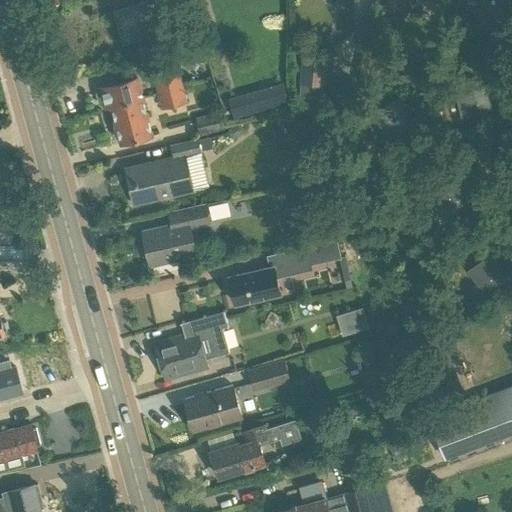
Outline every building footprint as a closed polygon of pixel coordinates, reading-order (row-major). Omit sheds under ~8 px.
[(126,0),(128,7),(115,10),(123,41),(161,31),(152,0),(126,0)] [(511,0),(484,0),(482,10),(511,16),(511,0)] [(203,50),(194,52),(197,63),(206,61),(203,50)] [(304,56),(299,96),(322,98),(327,58),(304,56)] [(178,71),(154,78),(158,93),(182,86),(178,71)] [(98,88),(96,92),(99,103),(103,106),(106,105),(106,106),(142,97),(137,76),(101,86),(101,87),(98,88)] [(182,86),(158,93),(162,107),(186,101),(182,86)] [(459,104),(449,107),(453,123),(475,117),(474,113),(490,108),(484,87),(456,94),(459,104)] [(265,107),(261,91),(230,100),(234,116),(265,107)] [(142,97),(106,106),(106,107),(111,105),(121,142),(151,134),(141,98),(143,97),(142,97)] [(397,100),(368,115),(373,125),(376,123),(383,136),(409,122),(397,100)] [(219,111),(196,117),(201,135),(224,129),(219,111)] [(228,127),(227,133),(229,136),(235,136),(241,132),(242,126),(240,123),(234,122),(228,127)] [(210,136),(197,139),(200,151),(212,148),(210,136)] [(173,157),(124,167),(133,203),(193,190),(185,154),(200,151),(197,139),(171,145),(173,157)] [(456,177),(427,197),(433,206),(436,204),(444,216),(470,198),(456,177)] [(170,223),(142,230),(150,266),(196,255),(190,227),(209,223),(204,203),(168,212),(170,223)] [(269,265),(228,275),(235,302),(279,292),(276,276),(311,268),(306,245),(336,238),(266,254),(269,265)] [(511,265),(499,248),(468,270),(475,279),(469,283),(480,298),(511,274),(511,265)] [(184,333),(155,341),(165,379),(206,367),(204,358),(229,351),(223,328),(229,327),(224,309),(181,321),(184,333)] [(446,343),(441,331),(436,320),(425,324),(419,327),(429,350),(446,343)] [(286,359),(248,370),(255,392),(292,381),(286,359)] [(454,365),(437,372),(448,400),(465,393),(454,365)] [(15,367),(0,370),(0,397),(22,392),(15,367)] [(447,415),(431,421),(433,428),(450,422),(455,437),(511,415),(511,383),(445,408),(447,415)] [(232,384),(184,398),(193,429),(241,415),(232,384)] [(211,450),(210,450),(218,475),(244,467),(264,461),(259,444),(279,438),(281,444),(301,439),(295,419),(266,427),(265,424),(242,431),(245,442),(239,444),(238,444),(237,442),(211,450)] [(0,432),(0,470),(7,469),(24,464),(21,454),(37,450),(35,444),(40,442),(36,426),(31,428),(30,424),(0,432)] [(379,482),(365,486),(372,510),(385,506),(379,482)] [(40,511),(37,499),(41,498),(37,484),(3,492),(5,497),(8,511),(40,511)] [(365,485),(343,491),(348,511),(366,511),(371,511),(372,511),(372,510),(365,486),(365,485)] [(294,504),(270,511),(329,511),(325,497),(294,506),(294,504)]
